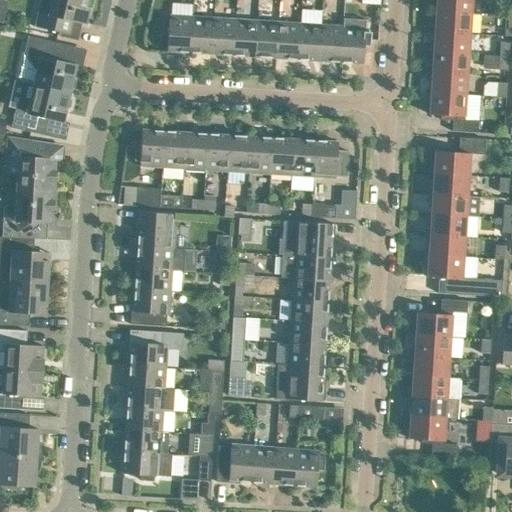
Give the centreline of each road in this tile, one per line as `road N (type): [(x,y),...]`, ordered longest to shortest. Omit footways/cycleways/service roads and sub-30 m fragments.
road 1 (residential): [(66,511),(85,172),(105,91)]
road 2 (residential): [(363,511),(387,105)]
road 3 (residential): [(387,105),(105,91)]
